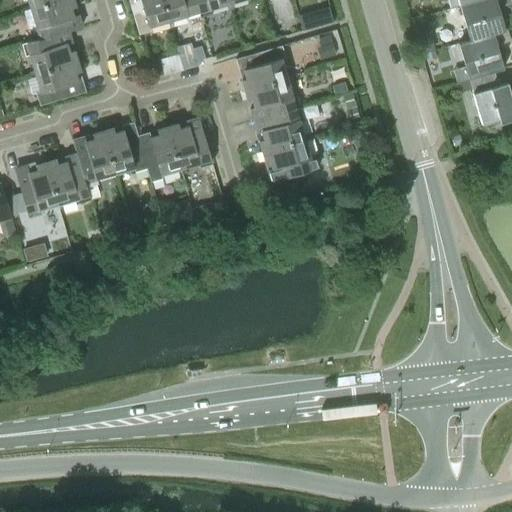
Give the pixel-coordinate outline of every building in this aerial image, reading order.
[(27,0),(30,9),(58,0),(27,0)] [(67,31),(80,27),(77,16),(72,17),(70,9),(75,8),(72,0),(58,0),(30,9),(36,28),(31,29),(34,40),(34,41),(67,31)] [(167,22),(160,0),(128,0),(138,35),(150,31),(149,27),(167,22)] [(160,0),(167,22),(187,16),(188,20),(199,17),(194,0),(160,0)] [(194,0),(199,17),(211,14),(210,9),(228,4),(227,0),(194,0)] [(510,0),(478,0),(459,6),(469,40),(504,30),(497,7),(511,3),(510,0)] [(469,40),(457,43),(466,71),(468,78),(493,71),(502,68),(495,45),(509,41),(506,29),(504,30),(469,40)] [(35,72),(75,60),(73,51),(68,52),(65,44),(71,43),(67,31),(34,41),(34,40),(21,44),(25,56),(30,55),(35,72)] [(319,61),(335,56),(332,45),(316,50),(319,61)] [(243,90),(285,78),(280,60),(285,58),(281,46),(234,60),(238,72),(243,71),(245,79),(240,80),(243,90)] [(158,59),(146,63),(151,78),(162,74),(158,59)] [(75,60),(35,72),(40,92),(35,93),(39,105),(85,92),(81,80),(76,81),(74,73),(79,72),(75,60)] [(468,78),(466,71),(454,74),(456,81),(468,78)] [(493,71),(468,78),(481,125),(498,120),(500,124),(511,120),(511,99),(507,83),(497,86),(493,71)] [(285,78),(243,90),(246,101),(251,100),(254,108),(249,109),(252,121),(299,108),(295,95),(291,96),(285,78)] [(343,83),(332,87),(334,94),(345,91),(343,83)] [(342,96),(346,110),(355,107),(351,94),(342,96)] [(355,107),(346,110),(345,110),(348,122),(358,119),(355,107)] [(302,119),(299,108),(252,121),(258,141),(261,152),(303,139),(297,120),(302,119)] [(186,122),(178,124),(167,127),(179,169),(198,164),(199,168),(211,164),(198,118),(185,122),(186,122)] [(136,136),(137,136),(133,123),(121,126),(122,131),(114,133),(112,128),(102,131),(114,173),(132,168),(134,173),(145,169),(146,169),(136,136)] [(179,169),(167,127),(156,130),(158,136),(150,138),(148,133),(137,136),(136,136),(146,169),(145,169),(149,182),(162,179),(161,175),(179,169)] [(114,173),(102,131),(92,135),(93,139),(85,142),(83,137),(72,140),(75,154),(76,154),(85,187),(85,186),(97,183),(95,179),(114,173)] [(458,137),(451,139),(453,149),(461,147),(458,137)] [(308,158),(303,139),(261,152),(264,163),(270,182),(317,169),(313,156),(308,158)] [(76,154),(75,154),(64,157),(66,163),(57,165),(56,160),(45,163),(57,204),(76,199),(77,203),(89,200),(85,186),(85,187),(76,154)] [(20,192),(3,196),(9,215),(25,210),(28,218),(40,214),(39,210),(57,204),(45,163),(34,166),(36,171),(28,173),(26,168),(14,172),(20,192)] [(286,199),(301,194),(297,181),(283,186),(286,199)] [(0,220),(10,218),(9,215),(3,196),(2,193),(0,193),(0,220)] [(187,200),(173,204),(177,219),(191,215),(187,200)] [(223,209),(221,201),(213,203),(215,211),(223,209)] [(196,218),(208,215),(204,205),(193,208),(196,218)] [(138,221),(130,224),(133,234),(141,232),(138,221)]
